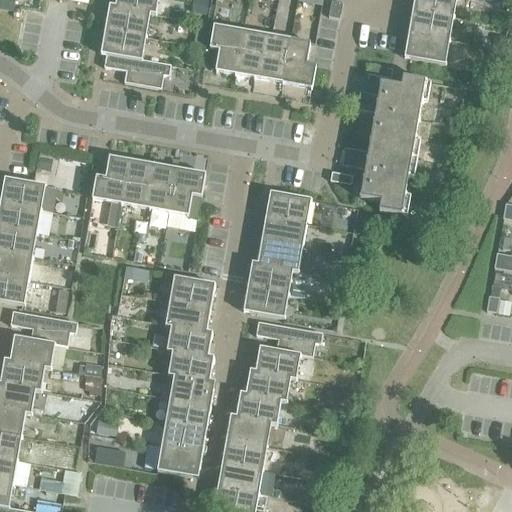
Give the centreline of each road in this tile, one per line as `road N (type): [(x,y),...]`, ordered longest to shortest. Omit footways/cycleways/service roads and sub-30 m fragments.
road 1 (residential): [(392,0),(389,21),(349,32),(326,149),(303,159),(64,113),(31,88)]
road 2 (residential): [(353,511),(440,380)]
